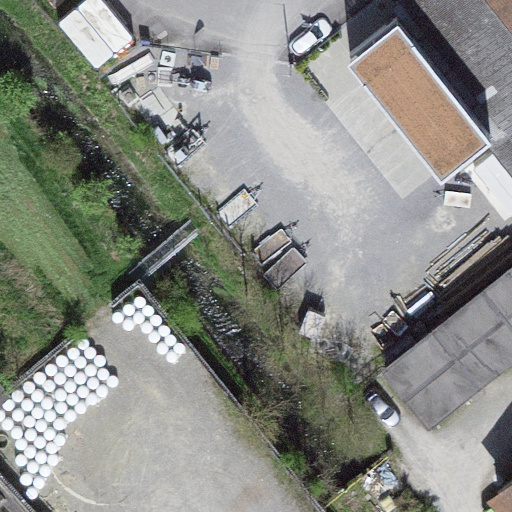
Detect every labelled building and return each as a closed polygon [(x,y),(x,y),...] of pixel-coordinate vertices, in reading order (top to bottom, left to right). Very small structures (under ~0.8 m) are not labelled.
[(298,0),(337,49),(399,0),(298,0)] [(511,0),(400,0),(394,5),(511,154),(511,0)] [(234,26),(183,64),(238,137),(289,99),(234,26)] [(511,266),(386,367),(429,420),(511,353),(511,266)] [(511,479),(498,491),(511,508),(511,479)]
